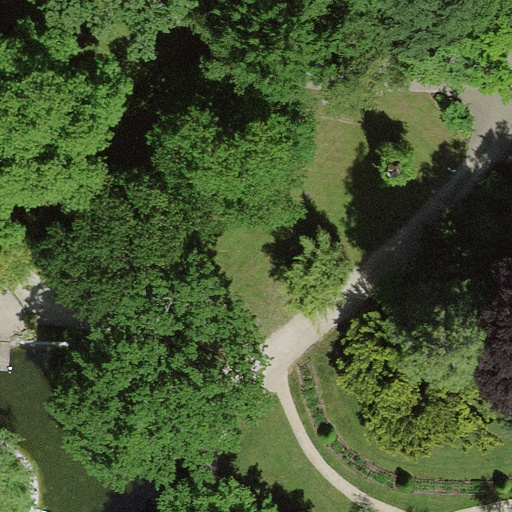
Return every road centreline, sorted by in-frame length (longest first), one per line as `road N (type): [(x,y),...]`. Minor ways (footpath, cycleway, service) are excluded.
road 1 (track): [(392,511),(337,476),(299,426),(275,366)]
road 2 (track): [(199,511),(231,360)]
